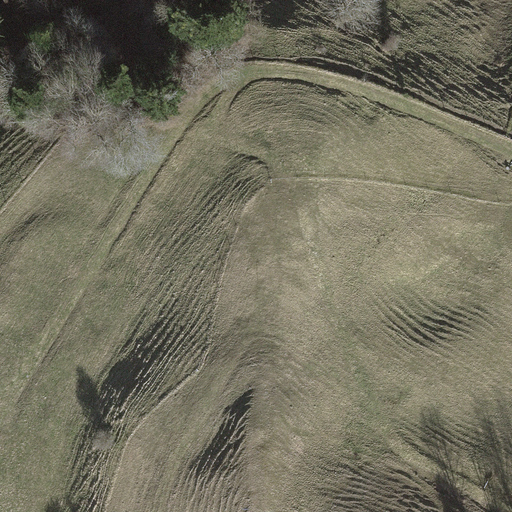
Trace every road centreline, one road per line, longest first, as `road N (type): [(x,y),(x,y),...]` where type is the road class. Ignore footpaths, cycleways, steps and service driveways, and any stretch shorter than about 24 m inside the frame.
road 1 (track): [(511,150),(335,81),(282,71),(238,77),(190,109),(0,419)]
road 2 (track): [(238,77),(216,123),(223,139),(266,158),(285,179),(376,414),(413,468),(494,511)]
road 3 (track): [(138,0),(108,16),(0,10)]
